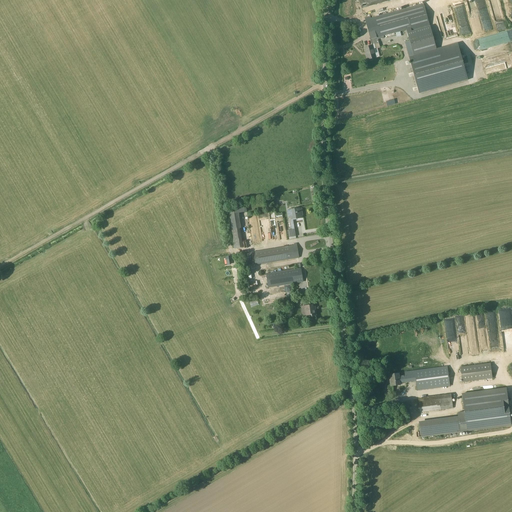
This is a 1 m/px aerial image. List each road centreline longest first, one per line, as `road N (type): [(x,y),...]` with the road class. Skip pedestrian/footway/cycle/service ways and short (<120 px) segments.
road 1 (unclassified): [(354,511),(349,367),(325,181),(326,0)]
road 2 (track): [(0,267),(328,82)]
